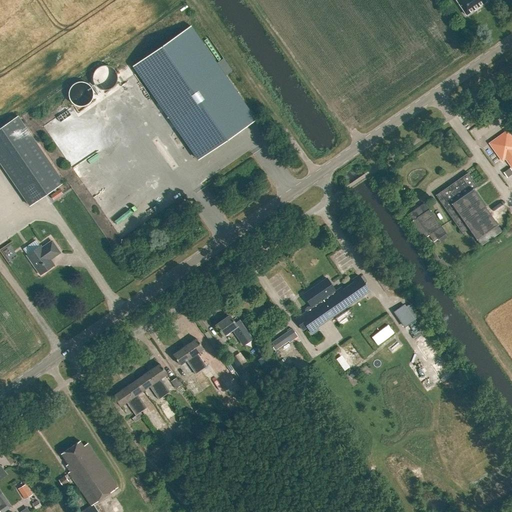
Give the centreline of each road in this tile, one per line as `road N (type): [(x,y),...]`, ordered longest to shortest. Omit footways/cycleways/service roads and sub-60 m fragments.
road 1 (unclassified): [(69,348),(83,370),(323,203),(319,174)]
road 2 (tertiary): [(69,348),(319,174)]
road 3 (tertiary): [(319,174),(511,40)]
road 4 (track): [(197,0),(319,174)]
road 5 (track): [(83,370),(145,463),(193,511)]
